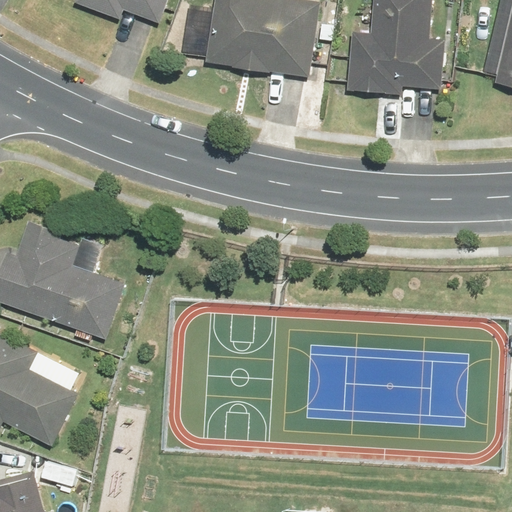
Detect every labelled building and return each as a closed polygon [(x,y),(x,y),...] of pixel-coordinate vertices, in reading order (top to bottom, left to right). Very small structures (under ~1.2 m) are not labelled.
[(77,0),(74,9),(121,26),(125,15),(163,29),(174,0),(77,0)] [(312,81),(320,3),(285,0),(214,0),(207,71),(312,81)] [(350,33),(348,98),(449,101),(452,0),(374,0),(373,33),(350,33)] [(511,0),(501,0),(484,86),(511,92),(511,0)] [(7,257),(0,277),(0,308),(105,344),(126,284),(74,267),(84,240),(34,223),(20,262),(7,257)] [(46,355),(0,336),(0,437),(53,459),(79,394),(37,377),(46,355)] [(47,511),(40,480),(0,490),(0,511),(47,511)]
